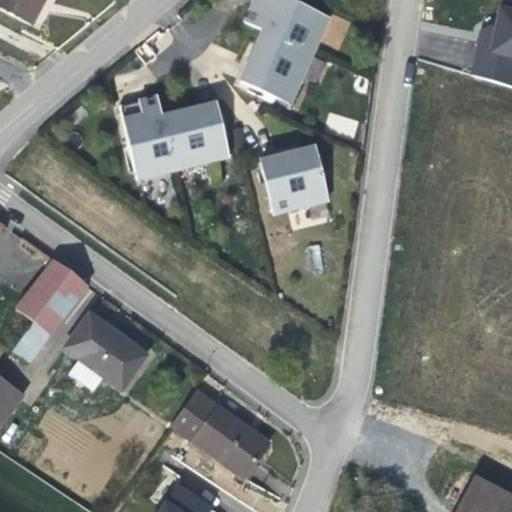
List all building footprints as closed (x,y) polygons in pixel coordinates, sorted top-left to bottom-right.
[(43,0),(0,0),(0,12),(29,28),(43,0)] [(279,103),(317,18),(280,0),(244,0),(234,21),(252,30),(230,80),(279,103)] [(511,6),(499,4),(494,24),(488,52),(475,49),(469,75),(511,87),(511,6)] [(218,156),(205,102),(153,114),(147,96),(109,104),(126,177),(218,156)] [(317,200),(302,148),(249,161),(262,214),(317,200)] [(49,338),(86,288),(52,262),(14,312),(32,324),(49,338)] [(120,392),(145,359),(133,350),(105,330),(88,316),(63,351),(120,392)] [(125,334),(110,323),(105,330),(133,350),(137,344),(125,334)] [(28,365),(49,338),(32,324),(10,354),(28,365)] [(0,427),(23,398),(0,381),(0,427)] [(232,421),(194,394),(169,428),(243,480),(267,447),(232,421)] [(511,511),(511,499),(474,479),(456,511),(511,511)] [(207,511),(210,508),(174,484),(155,511),(207,511)]
